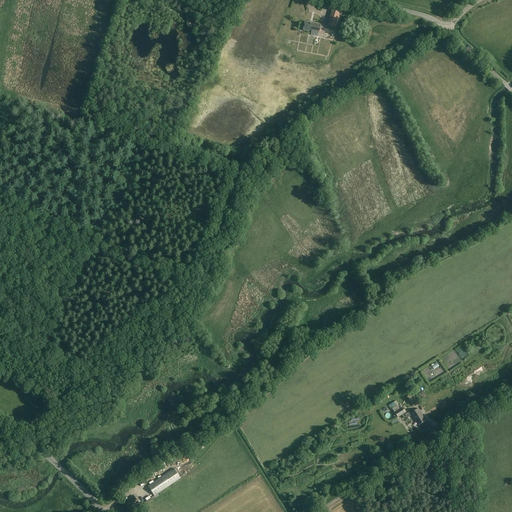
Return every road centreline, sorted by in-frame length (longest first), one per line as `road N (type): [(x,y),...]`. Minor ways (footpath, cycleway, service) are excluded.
road 1 (unclassified): [(317,511),(511,390)]
road 2 (tertiary): [(102,511),(37,447),(0,423)]
